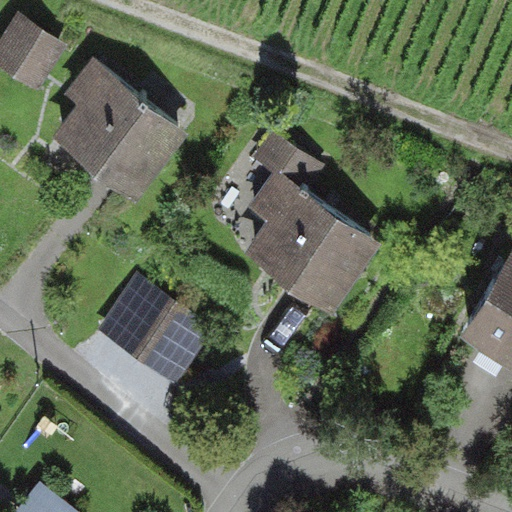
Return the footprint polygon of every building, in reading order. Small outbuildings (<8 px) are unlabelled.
[(75,43),(28,9),(0,47),(0,54),(43,86),(75,43)] [(86,105),(63,131),(127,188),(183,126),(105,56),(72,92),(86,105)] [(257,247),(343,315),(386,243),(295,167),(261,214),(274,225),(257,247)] [(511,268),(472,329),(511,355),(511,268)] [(221,329),(139,273),(105,323),(186,379),(221,329)] [(79,511),(46,487),(27,511),(79,511)]
